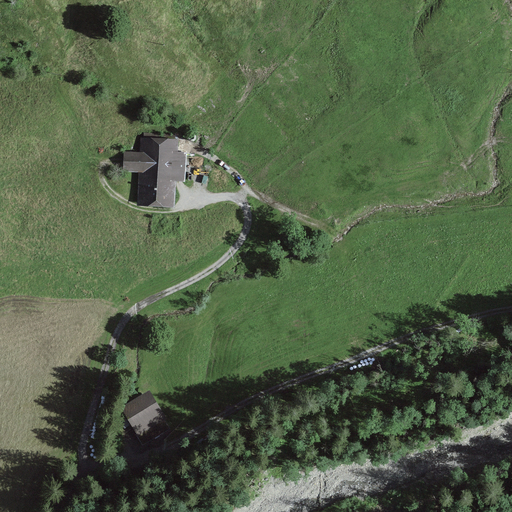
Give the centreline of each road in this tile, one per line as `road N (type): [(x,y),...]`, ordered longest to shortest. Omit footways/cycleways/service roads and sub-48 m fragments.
road 1 (track): [(75,462),(147,450),(406,335),(511,306)]
road 2 (track): [(193,199),(237,195),(250,208),(245,233),(219,263),(132,308),(119,324),(60,511)]
